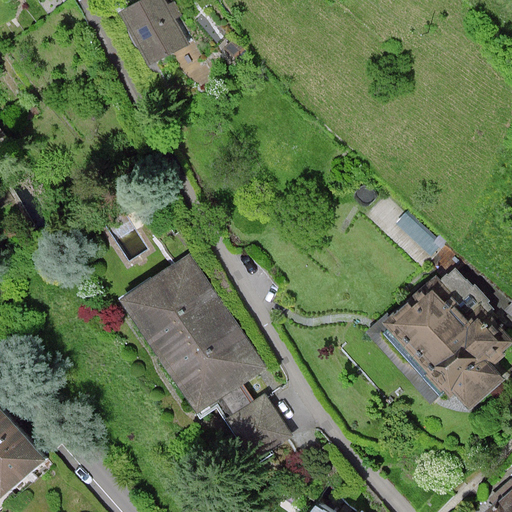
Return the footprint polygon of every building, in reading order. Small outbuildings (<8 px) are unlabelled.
[(188,42),(166,0),(142,0),(119,12),(146,64),(188,42)] [(430,248),(438,239),(409,212),(401,220),(430,248)] [(192,252),(117,301),(193,417),(268,368),(192,252)] [(436,275),(380,325),(444,396),(451,390),(468,410),(501,381),(487,366),(511,344),(511,342),(481,308),(472,316),(436,275)] [(296,438),(267,394),(226,421),(256,465),(296,438)] [(0,495),(2,498),(46,458),(0,408),(0,495)] [(511,511),(511,485),(485,511),(511,511)]
